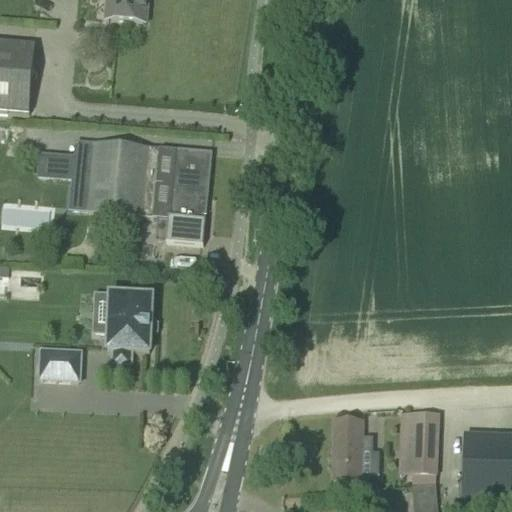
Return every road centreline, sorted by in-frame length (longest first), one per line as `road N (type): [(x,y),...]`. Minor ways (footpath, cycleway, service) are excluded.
road 1 (tertiary): [(239,407),(307,0)]
road 2 (track): [(239,407),(273,413),(511,396)]
